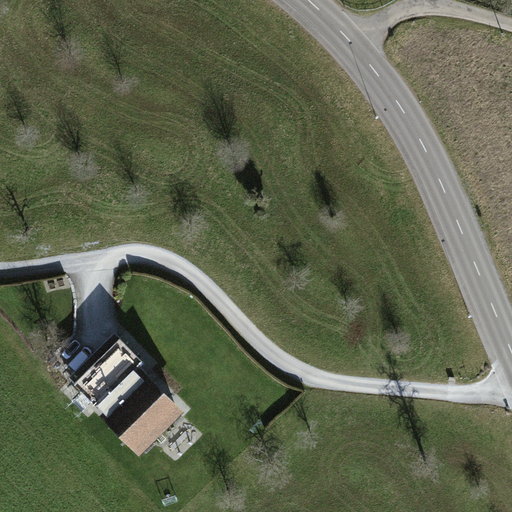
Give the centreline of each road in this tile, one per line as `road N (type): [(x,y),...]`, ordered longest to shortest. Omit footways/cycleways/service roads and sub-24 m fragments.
road 1 (residential): [(511,385),(459,392),(312,379),(287,367),(180,266),(135,253),(90,262),(98,325)]
road 2 (secondary): [(348,37),(430,161),(511,353)]
road 3 (unclassified): [(348,37),(400,8),(441,6),(511,25)]
